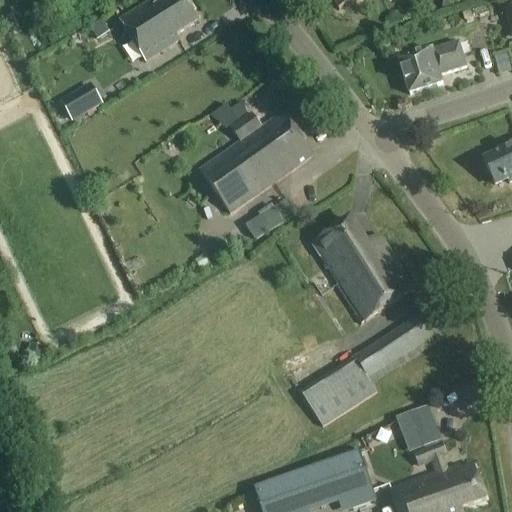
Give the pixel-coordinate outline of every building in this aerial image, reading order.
[(200,22),(185,0),(167,0),(153,9),(149,3),(119,22),(146,63),(180,41),(177,37),(200,22)] [(332,0),(339,11),(362,0),(332,0)] [(7,6),(0,10),(6,21),(14,17),(7,6)] [(511,8),(503,11),(511,41),(511,8)] [(467,69),(459,44),(433,52),(432,51),(399,61),(410,95),(444,84),(442,77),(467,69)] [(494,68),(498,87),(511,84),(507,65),(494,68)] [(91,86),(61,104),(73,124),(103,107),(91,86)] [(227,107),(221,112),(232,128),(238,123),(227,107)] [(262,129),(252,115),(230,130),(240,144),(200,173),(230,216),(313,158),(286,119),(279,124),(276,119),(262,129)] [(511,142),(498,149),(500,154),(483,161),(495,186),(508,180),(509,184),(511,183),(511,142)] [(348,200),(362,207),(371,188),(357,181),(348,200)] [(286,201),(243,229),(254,244),(297,218),(286,201)] [(365,246),(349,221),(314,244),(316,247),(313,248),(320,259),(322,258),(323,260),(322,261),(332,275),(330,276),(362,325),(414,291),(379,237),(365,246)] [(219,262),(230,255),(223,244),(212,251),(219,262)] [(428,313),(301,395),(322,428),(377,393),(371,384),(444,338),(428,313)] [(0,347),(4,355),(15,349),(8,336),(0,339),(0,347)] [(30,346),(27,360),(39,362),(42,349),(30,346)] [(452,470),(448,471),(443,458),(447,456),(442,443),(429,408),(395,420),(408,454),(424,448),(425,449),(425,451),(415,455),(419,467),(433,462),(437,475),(391,492),(398,511),(462,511),(462,509),(486,500),(474,467),(454,474),(452,470)] [(255,491),(262,511),(318,511),(346,503),(349,511),(350,511),(376,503),(359,455),(255,491)] [(24,511),(24,510),(19,501),(6,508),(7,511),(24,511)]
